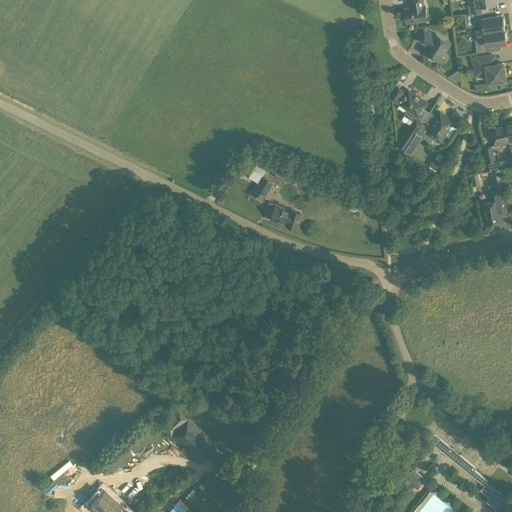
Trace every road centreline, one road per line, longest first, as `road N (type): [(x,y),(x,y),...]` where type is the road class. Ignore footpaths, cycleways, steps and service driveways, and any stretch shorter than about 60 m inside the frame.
road 1 (unclassified): [(394,288),(372,265),(263,233),(0,103)]
road 2 (track): [(394,288),(359,313),(254,453),(199,471),(161,511)]
road 3 (track): [(0,341),(152,178)]
road 4 (residential): [(511,456),(417,378),(391,317),(394,288)]
road 5 (residential): [(511,98),(467,100),(400,57),(384,0)]
road 6 (unknown): [(417,378),(353,511)]
road 7 (residential): [(394,288),(428,259),(511,241)]
